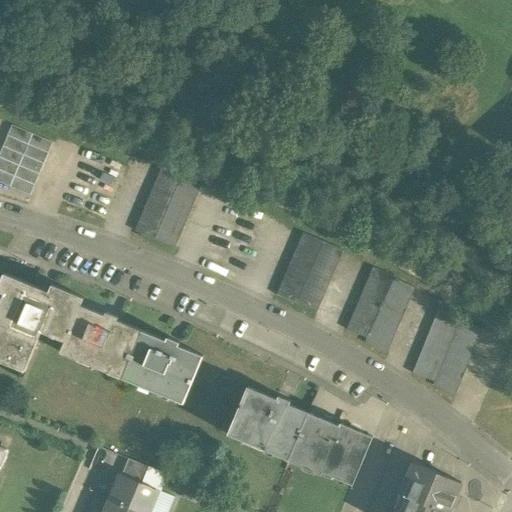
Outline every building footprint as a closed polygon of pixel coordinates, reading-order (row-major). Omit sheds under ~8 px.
[(12,125),(0,153),(0,182),(10,187),(32,134),(12,125)] [(32,134),(10,187),(30,195),(53,142),(32,134)] [(160,168),(134,230),(155,239),(181,177),(160,168)] [(181,177),(155,239),(175,247),(201,185),(181,177)] [(302,233),(276,296),(296,304),(323,241),(302,233)] [(323,241),(296,304),(316,313),(343,250),(323,241)] [(371,265),(344,328),(367,337),(393,275),(371,265)] [(82,298),(52,284),(48,292),(4,273),(0,281),(0,290),(8,294),(3,308),(0,307),(0,361),(25,371),(41,331),(50,335),(52,331),(66,336),(64,341),(65,341),(79,305),(82,298)] [(394,279),(365,343),(385,352),(414,288),(394,279)] [(105,316),(79,305),(65,341),(61,353),(122,378),(141,330),(115,320),(117,317),(106,312),(105,316)] [(439,307),(412,373),(433,382),(460,316),(439,307)] [(461,320),(434,385),(455,394),(482,329),(461,320)] [(166,341),(141,330),(122,378),(183,403),(202,356),(178,346),(179,342),(167,338),(166,341)] [(278,400),(248,387),(228,434),(289,460),(299,437),(308,413),(288,404),(289,401),(280,396),(278,400)] [(339,426),(309,413),(308,413),(299,437),(289,460),(288,462),(303,469),(308,459),(323,465),(339,426)] [(374,436),(341,423),(339,426),(323,465),(340,472),(338,478),(354,485),(374,436)] [(149,467),(128,458),(122,475),(142,483),(149,467)] [(449,511),(462,482),(413,462),(407,478),(413,480),(406,497),(409,498),(443,511),(449,511)] [(122,475),(119,474),(109,498),(110,499),(141,511),(151,511),(160,491),(142,483),(122,475)] [(443,511),(409,498),(403,511),(401,511),(398,510),(396,511),(443,511)] [(141,511),(110,499),(104,511),(141,511)] [(245,511),(247,507),(233,502),(229,511),(245,511)]
